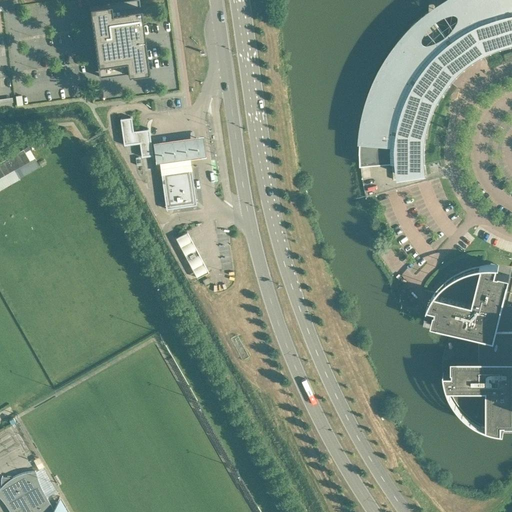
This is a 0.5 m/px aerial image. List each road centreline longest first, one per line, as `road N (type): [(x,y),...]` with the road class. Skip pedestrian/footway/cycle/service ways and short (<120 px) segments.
road 1 (secondary): [(405,511),(356,435),(299,307),(264,168),(239,0)]
road 2 (secondary): [(214,0),(246,208),(269,299),(307,394),(377,511)]
